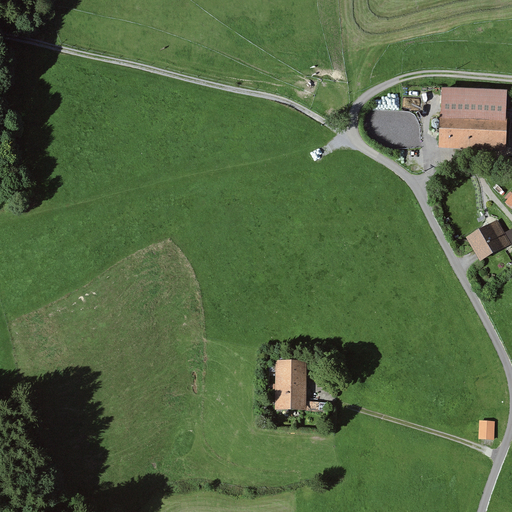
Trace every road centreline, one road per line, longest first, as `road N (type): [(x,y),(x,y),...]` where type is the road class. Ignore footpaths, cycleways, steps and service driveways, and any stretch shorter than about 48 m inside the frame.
road 1 (unclassified): [(511,80),(404,79),(358,104),(348,139),(414,185),(511,376)]
road 2 (track): [(61,50),(267,97),(348,139)]
road 3 (track): [(500,461),(457,437),(321,396)]
